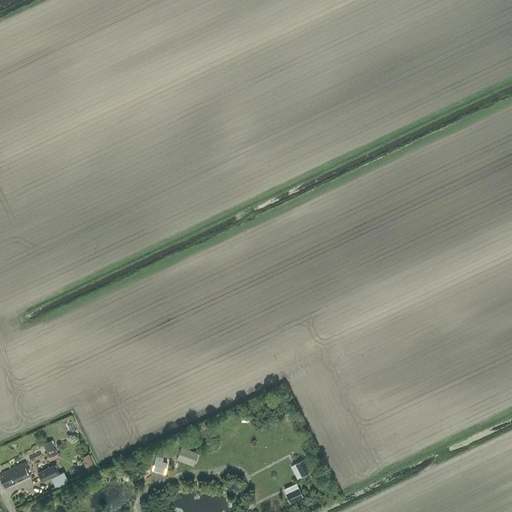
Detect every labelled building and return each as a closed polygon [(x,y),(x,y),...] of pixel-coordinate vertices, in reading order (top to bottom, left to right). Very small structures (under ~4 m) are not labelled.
[(53,440),(44,444),(49,457),(54,455),(53,453),(58,451),(53,440)] [(181,448),(178,458),(191,463),(195,453),(181,448)] [(84,456),(90,470),(97,467),(91,453),(84,456)] [(165,474),(168,464),(163,462),(164,458),(157,457),(153,471),(165,474)] [(304,459),(295,464),(302,477),(311,472),(304,459)] [(32,476),(25,463),(2,474),(3,476),(0,478),(4,486),(7,484),(8,487),(32,476)] [(43,482),(53,477),(59,474),(54,464),(38,472),(41,478),(43,482)] [(59,474),(53,477),(57,486),(69,480),(64,471),(59,474)] [(228,484),(232,493),(240,489),(237,480),(228,484)] [(299,488),(286,494),(290,503),(303,497),(299,488)]
